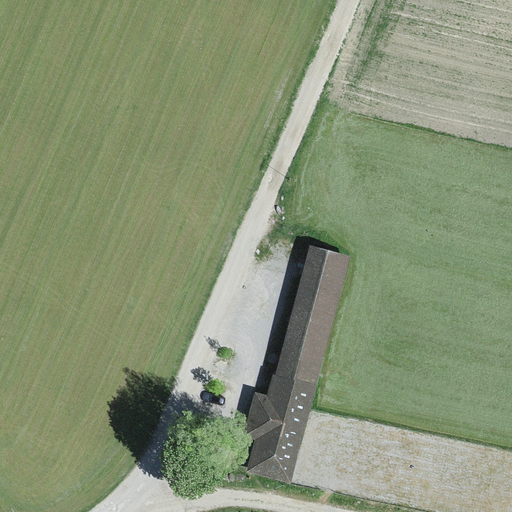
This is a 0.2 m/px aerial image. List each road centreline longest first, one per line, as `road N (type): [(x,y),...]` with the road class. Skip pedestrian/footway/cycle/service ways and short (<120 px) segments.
road 1 (track): [(121,511),(140,496),(348,0)]
road 2 (track): [(140,496),(252,497),(333,511)]
